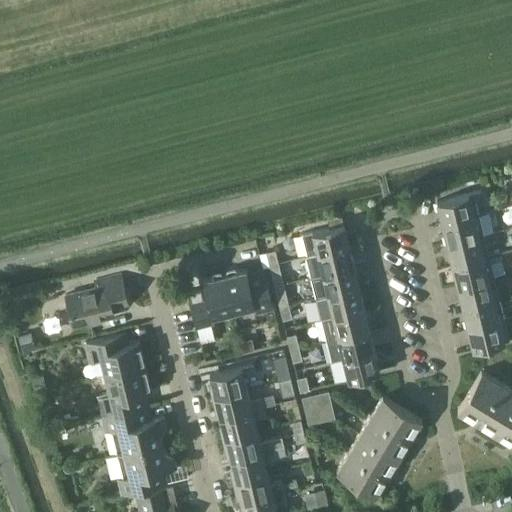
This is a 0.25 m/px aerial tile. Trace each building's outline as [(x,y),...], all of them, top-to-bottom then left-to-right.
[(437,200),(442,221),(478,212),(475,199),(483,197),(481,189),(437,200)] [(483,233),(478,212),(442,221),(447,242),(483,233)] [(350,243),(345,222),(301,233),(306,254),(350,243)] [(489,254),(483,233),(447,242),(452,263),(489,254)] [(310,275),(355,264),(350,243),(306,254),(305,254),(310,275)] [(266,251),(269,263),(278,261),(275,249),(266,251)] [(269,263),(266,251),(260,252),(264,265),(269,263)] [(458,284),(494,276),(489,254),(452,263),(458,284)] [(283,282),(278,261),(269,263),(272,276),(274,284),(283,282)] [(316,296),(327,294),(360,286),(355,264),(310,275),(315,298),(317,298),(316,296)] [(247,270),(246,268),(224,273),(233,309),(254,303),(256,310),(273,306),(266,280),(263,266),(247,270)] [(214,321),(212,314),(233,309),(224,273),(203,278),(203,281),(187,285),(190,299),(197,325),(214,321)] [(112,306),(128,302),(121,274),(95,280),(96,286),(66,293),(74,325),(114,315),(112,306)] [(499,297),(494,276),(458,284),(463,306),(499,297)] [(288,303),(283,282),(274,284),(280,305),(288,303)] [(316,296),(317,298),(322,317),(366,307),(360,286),(327,294),(316,296)] [(468,327),(504,318),(499,297),(463,306),(468,327)] [(283,318),(292,316),(288,303),(280,305),(283,318)] [(322,317),(327,338),(371,328),(366,307),(322,317)] [(509,339),(504,318),(468,327),(473,348),(509,339)] [(376,349),(371,328),(327,338),(332,359),(342,357),(376,349)] [(24,348),(35,345),(32,330),(20,333),(24,348)] [(84,341),(89,361),(93,360),(101,358),(104,373),(147,363),(141,338),(130,340),(127,330),(84,341)] [(287,335),(290,347),(299,345),(296,332),(287,335)] [(303,358),(299,345),(290,347),(293,361),(303,358)] [(381,370),(376,349),(342,357),(348,379),(381,370)] [(273,357),(279,380),(290,377),(285,355),(273,357)] [(210,382),(213,394),(247,386),(244,375),(255,372),(253,362),(209,373),(211,379),(210,382)] [(109,392),(101,394),(97,395),(102,415),(144,405),(141,392),(153,389),(147,363),(104,373),(109,392)] [(457,409),(511,441),(511,388),(481,369),(457,409)] [(301,390),(309,388),(306,375),(297,377),(301,390)] [(294,393),(290,377),(279,380),(283,395),(294,393)] [(247,386),(213,394),(216,407),(219,410),(220,416),(264,405),(273,403),(271,395),(270,395),(263,397),(262,397),(261,395),(250,398),(247,386)] [(309,422),(335,416),(328,390),(302,396),(309,422)] [(376,492),(422,418),(382,394),(337,468),(376,492)] [(300,418),(295,398),(286,400),(290,420),(300,418)] [(106,430),(109,429),(115,452),(162,441),(160,432),(165,423),(163,413),(151,416),(146,413),(144,405),(102,415),(106,430)] [(221,427),(223,437),(257,429),(255,417),(266,415),(264,405),(220,416),(222,421),(221,427)] [(306,439),(301,418),(300,418),(292,420),(297,441),(306,439)] [(260,440),(257,429),(223,437),(226,448),(229,452),(230,458),(274,447),(284,444),(282,435),(260,440)] [(164,450),(162,441),(115,452),(121,476),(117,477),(121,493),(169,481),(165,467),(176,464),(173,455),(164,450)] [(286,454),(284,444),(274,447),(276,457),(286,454)] [(231,468),(234,479),(268,471),(265,459),(276,457),(274,447),(230,458),(232,463),(231,468)] [(306,474),(314,472),(311,460),(303,461),(306,474)] [(240,494),(241,500),(284,489),(282,479),(270,482),(268,471),(234,479),(236,490),(240,494)] [(175,511),(172,501),(176,500),(172,483),(137,492),(141,509),(130,511),(175,511)] [(328,502),(325,488),(318,490),(309,492),(312,506),(328,502)] [(287,499),(284,489),(241,500),(242,505),(241,510),(241,511),(277,511),(275,501),(287,499)]
